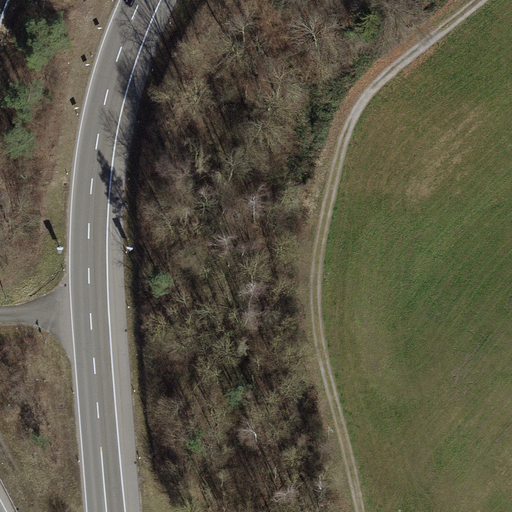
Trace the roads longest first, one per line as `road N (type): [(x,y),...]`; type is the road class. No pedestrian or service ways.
road 1 (track): [(480,0),(345,116),(321,227),(323,324),(358,511)]
road 2 (motorway): [(107,511),(89,231),(106,97),(141,0)]
